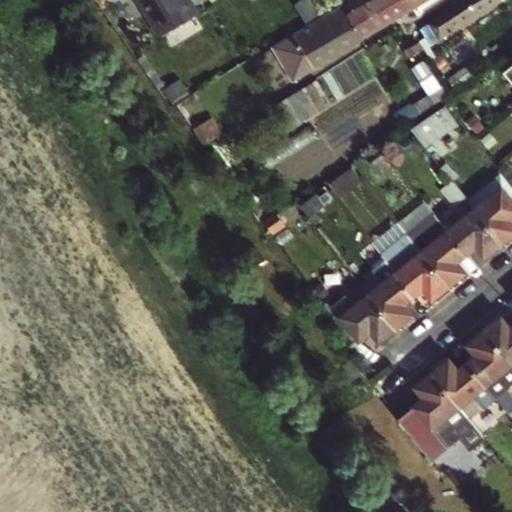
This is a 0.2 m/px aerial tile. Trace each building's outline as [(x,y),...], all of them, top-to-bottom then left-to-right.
[(193,0),(138,0),(147,12),(148,12),(163,35),(200,11),(193,0)] [(350,0),(343,4),(348,13),(368,0),(350,0)] [(405,0),(368,0),(348,13),(364,38),(412,9),(405,0)] [(405,0),(412,9),(426,0),(405,0)] [(460,0),(451,7),(452,10),(430,24),(440,37),(443,40),(503,0),(502,0),(460,0)] [(312,70),(364,38),(348,13),(343,4),(337,8),(328,13),(326,14),(265,50),(287,85),(307,73),(309,76),(314,73),(312,70)] [(421,41),(405,50),(411,58),(425,49),(421,41)] [(446,101),(410,125),(422,140),(458,116),(446,101)] [(451,230),(468,252),(478,244),(485,254),(502,240),(477,209),(473,204),(466,196),(447,171),(445,170),(436,177),(457,203),(459,201),(466,209),(468,207),(472,213),(451,230)] [(477,209),(502,240),(511,232),(511,219),(511,218),(511,216),(511,196),(505,187),(482,205),(477,209)] [(411,212),(400,220),(410,232),(424,251),(430,246),(419,233),(424,229),(411,212)] [(430,246),(424,251),(449,282),(465,269),(458,260),(468,252),(451,230),(430,246)] [(386,258),(415,293),(426,285),(434,294),(449,282),(424,251),(410,232),(383,253),(386,258)] [(372,292),(397,323),(412,311),(405,301),(415,293),(386,258),(373,268),(385,282),(372,292)] [(334,305),(325,312),(351,344),(372,328),(379,338),(397,323),(372,292),(362,280),(333,303),(334,305)] [(511,325),(505,317),(489,330),(511,358),(511,325)] [(511,358),(489,330),(472,343),(479,352),(469,360),(497,396),(511,384),(511,358)] [(497,396),(469,360),(459,368),(452,359),(435,372),(461,404),(474,393),(485,408),(498,397),(497,396)] [(461,404),(435,372),(419,385),(426,394),(401,414),(429,443),(442,433),(435,424),(457,407),(462,413),(459,415),(464,423),(462,425),(476,442),(485,434),(461,404)]
